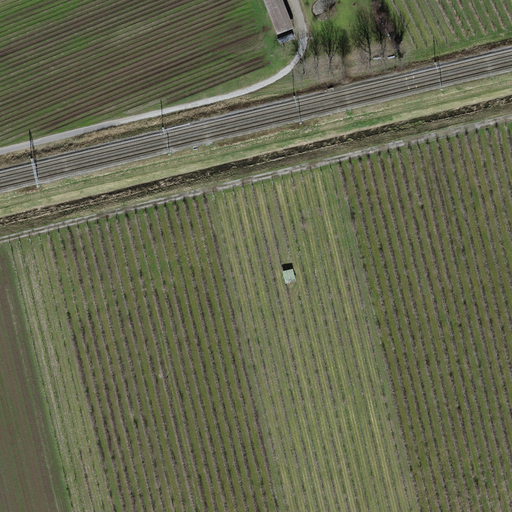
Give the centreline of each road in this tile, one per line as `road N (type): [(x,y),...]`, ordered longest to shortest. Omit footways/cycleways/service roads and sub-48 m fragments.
road 1 (track): [(0,240),(511,117)]
road 2 (track): [(0,149),(255,88),(290,66),(302,39),(289,0)]
